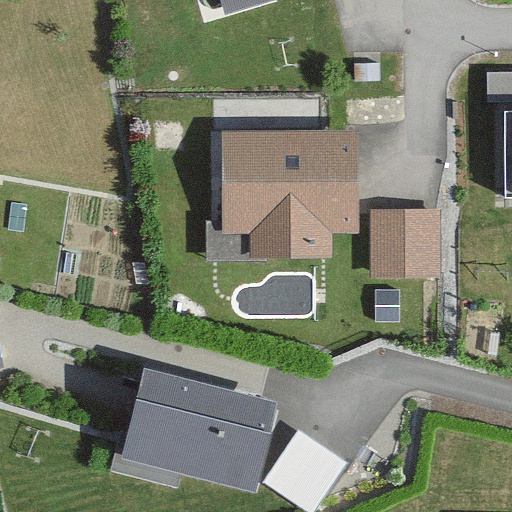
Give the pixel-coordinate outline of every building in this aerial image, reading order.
[(213,0),(219,18),(275,2),(274,0),(213,0)] [(511,66),(495,66),(496,96),(511,96),(511,66)] [(511,113),(498,113),(498,202),(511,202),(511,113)] [(354,237),(353,132),(219,135),(221,238),(248,238),(248,262),(327,260),(327,237),(354,237)] [(435,280),(434,212),(365,214),(366,282),(435,280)] [(268,409),(140,374),(118,459),(246,493),(268,409)] [(304,511),(338,462),(294,433),(259,486),(298,511),(304,511)]
